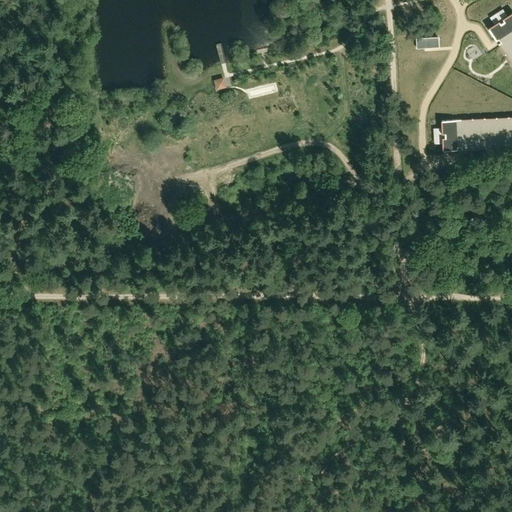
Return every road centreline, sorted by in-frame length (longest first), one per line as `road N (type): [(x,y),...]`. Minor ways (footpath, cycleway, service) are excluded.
road 1 (track): [(0,296),(402,296)]
road 2 (track): [(397,182),(361,180),(335,148),(314,142),(171,182),(163,175),(159,128),(148,125),(133,145),(153,173)]
road 3 (track): [(402,296),(390,0)]
road 4 (residential): [(460,25),(421,121),(423,161),(457,158)]
road 5 (track): [(404,420),(422,356),(416,296)]
